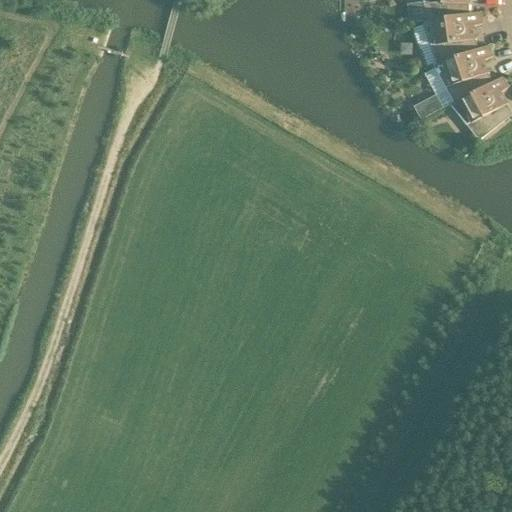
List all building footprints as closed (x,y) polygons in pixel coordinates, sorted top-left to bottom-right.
[(423,0),(427,21),(468,15),(466,5),(469,5),(468,0),(423,0)] [(480,13),(468,15),(427,21),(412,23),(413,25),(423,23),(437,64),(477,50),(474,41),(476,41),(473,26),(482,25),(480,13)] [(434,66),(454,104),(491,84),(486,75),(488,74),(484,60),(492,58),(488,46),(477,50),(437,64),(424,68),(424,70),(434,66)] [(414,70),(423,68),(419,57),(411,60),(414,70)] [(502,78),(491,84),(454,104),(442,111),(443,112),(452,107),(479,142),(511,115),(511,114),(505,107),(507,105),(500,93),(507,89),(502,78)]
